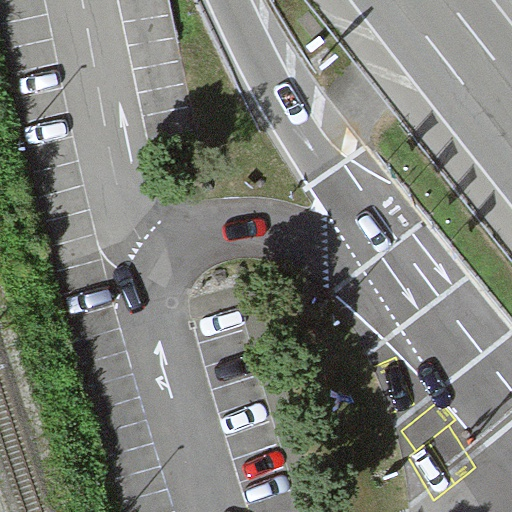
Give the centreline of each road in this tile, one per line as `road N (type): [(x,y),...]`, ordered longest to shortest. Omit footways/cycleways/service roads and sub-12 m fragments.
road 1 (motorway): [(229,0),(294,122),(383,237)]
road 2 (motorway): [(423,0),(511,113)]
